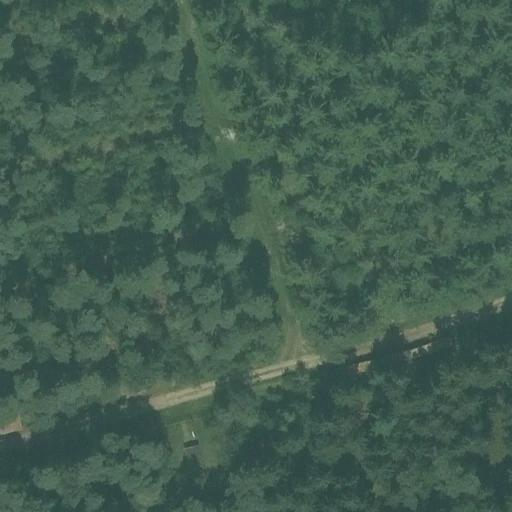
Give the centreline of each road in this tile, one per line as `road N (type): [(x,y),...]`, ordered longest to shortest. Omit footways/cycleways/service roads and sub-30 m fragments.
road 1 (track): [(298,374),(175,0)]
road 2 (track): [(0,455),(298,374)]
road 3 (track): [(511,315),(298,374)]
